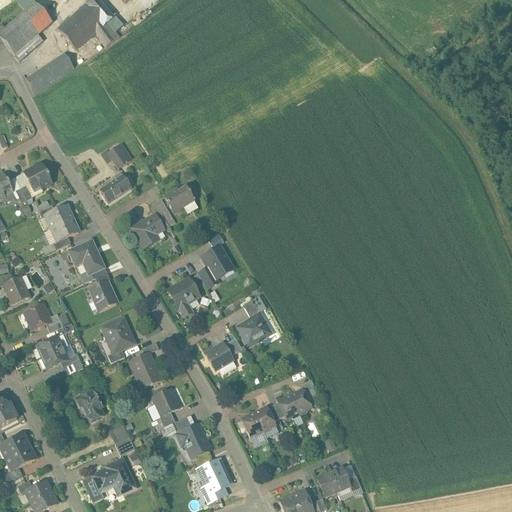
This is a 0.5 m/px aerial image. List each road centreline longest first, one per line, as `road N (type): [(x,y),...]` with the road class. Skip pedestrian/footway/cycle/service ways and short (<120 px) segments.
road 1 (residential): [(141,282),(47,134)]
road 2 (residential): [(82,511),(21,392),(0,386)]
